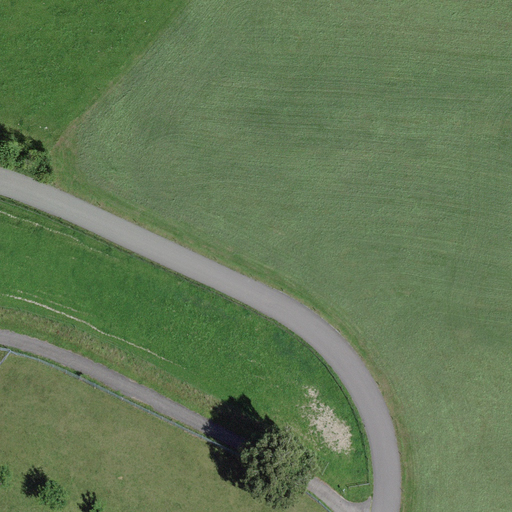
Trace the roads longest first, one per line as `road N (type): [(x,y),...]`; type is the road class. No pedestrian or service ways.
road 1 (unclassified): [(0,185),(70,209),(296,316),(331,341),(364,381),(382,423),(386,511)]
road 2 (unclassified): [(0,340),(51,353),(214,432),(349,511)]
